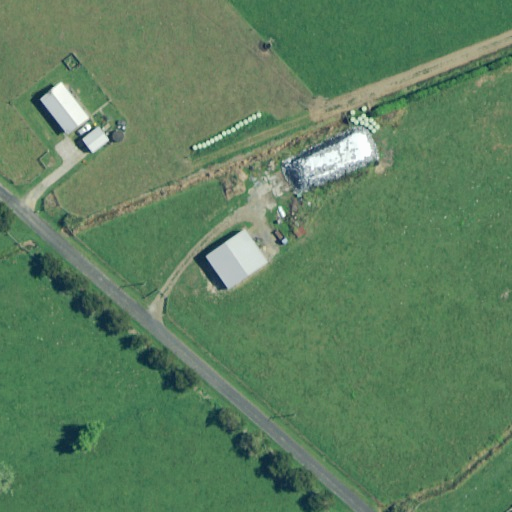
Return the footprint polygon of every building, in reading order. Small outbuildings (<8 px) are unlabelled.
[(90,119),(63,83),(42,99),(69,135),(90,119)] [(96,104),(87,92),(80,97),(89,109),(96,104)] [(111,141),(101,127),(84,139),(94,153),(111,141)] [(58,163),(52,154),(42,160),(48,169),(58,163)] [(269,263),(247,230),(208,257),(230,290),(269,263)]
